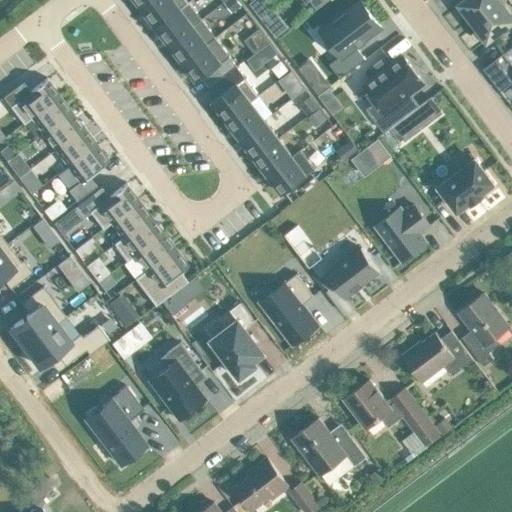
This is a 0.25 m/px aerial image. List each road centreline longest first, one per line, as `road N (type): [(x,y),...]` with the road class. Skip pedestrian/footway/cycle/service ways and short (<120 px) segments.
road 1 (residential): [(100,0),(241,181),(193,219),(39,21)]
road 2 (residential): [(131,511),(511,219)]
road 3 (residential): [(0,361),(97,491),(122,511)]
road 4 (residential): [(511,136),(408,0)]
